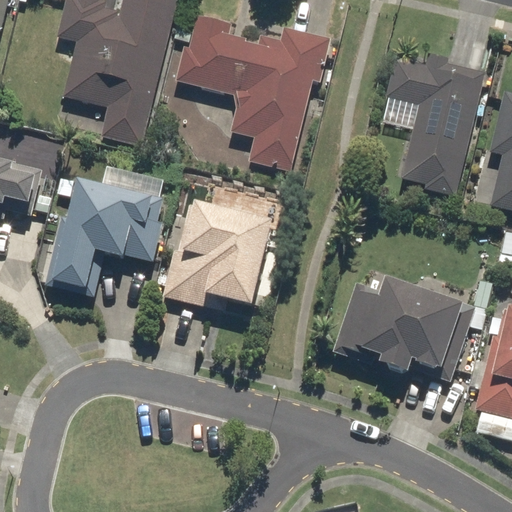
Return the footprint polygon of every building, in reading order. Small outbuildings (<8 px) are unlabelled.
[(142,151),(175,0),(121,0),(119,10),(71,0),(64,0),(54,45),(73,49),(61,104),(102,113),(96,141),(142,151)] [(318,90),(328,45),(277,34),(275,45),(227,34),(228,29),(187,20),(171,89),(232,103),(225,137),(251,143),(245,169),(290,179),(310,89),(318,90)] [(395,190),(453,204),(485,73),(394,51),(381,104),(414,112),(395,190)] [(475,213),(511,221),(511,89),(504,88),(475,213)] [(0,158),(0,221),(28,228),(42,169),(0,158)] [(66,181),(41,291),(83,301),(92,263),(148,276),(165,203),(66,181)] [(180,211),(160,304),(246,323),(266,230),(180,211)] [(511,239),(496,237),(491,265),(511,268),(511,239)] [(353,288),(328,359),(403,386),(408,375),(450,390),(477,315),(382,281),(376,297),(353,288)] [(511,290),(503,288),(467,437),(511,448),(511,290)]
